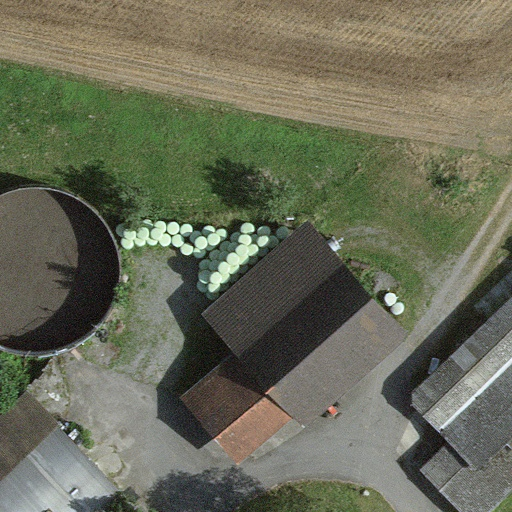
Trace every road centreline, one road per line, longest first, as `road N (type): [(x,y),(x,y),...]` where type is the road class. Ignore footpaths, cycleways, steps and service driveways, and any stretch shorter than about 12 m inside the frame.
road 1 (track): [(214,511),(370,427),(425,511)]
road 2 (track): [(370,427),(511,202)]
